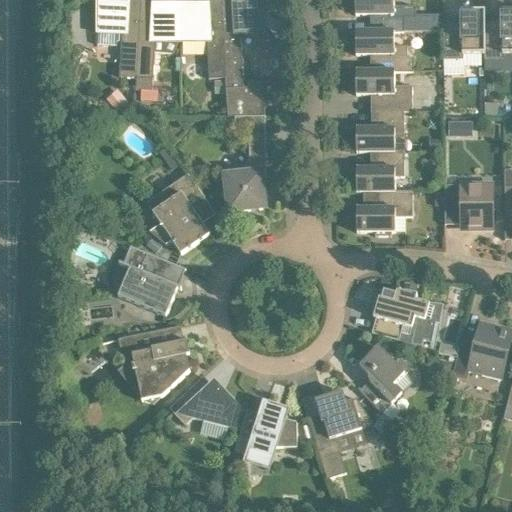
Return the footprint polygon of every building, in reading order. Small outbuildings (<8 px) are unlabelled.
[(129,0),(97,0),(98,35),(97,47),(116,49),(116,44),(121,45),(119,80),(136,81),(141,1),(129,0)] [(263,35),(263,9),(263,0),(228,0),(221,1),(225,80),(227,120),(234,120),(261,119),(265,119),(264,86),(248,83),(248,90),(243,90),(240,35),(248,35),(248,41),(265,40),(265,35),(263,35)] [(355,0),(355,18),(372,18),(372,20),(375,23),(377,23),(377,34),(394,34),(394,35),(403,35),(403,34),(443,34),(443,18),(416,18),(416,9),(394,9),(393,0),(355,0)] [(136,81),(135,93),(141,93),(141,99),(141,103),(157,104),(158,90),(152,90),(153,81),(155,55),(155,44),(180,44),(181,44),(181,9),(166,9),(166,2),(141,1),(136,81)] [(196,9),(181,9),(181,44),(206,44),(209,82),(225,80),(221,1),(195,2),(196,9)] [(443,24),(443,62),(463,62),(463,68),(481,68),(481,57),(483,57),(484,56),(485,24),(484,13),(461,13),(461,24),(443,24)] [(503,56),(511,56),(511,13),(501,13),(501,24),(485,24),(484,56),(483,57),(483,62),(503,61),(503,56)] [(394,74),(394,75),(413,75),(413,61),(407,61),(407,49),(394,49),(394,35),(394,34),(377,34),(355,34),(356,58),(372,58),(372,60),(375,63),(377,63),(377,74),(394,74)] [(394,89),(394,75),(394,74),(377,74),(356,74),(356,98),(372,98),(372,100),(376,103),(378,103),(378,115),(404,114),(404,115),(412,115),(412,100),(411,100),(411,89),(404,89),(394,89)] [(224,85),(215,85),(216,97),(225,96),(224,85)] [(128,108),(115,93),(105,102),(117,117),(128,108)] [(498,105),(485,105),(485,118),(498,118),(498,105)] [(404,114),(378,115),(378,126),(376,126),(372,129),(372,131),(356,132),(356,155),(373,155),(395,155),(395,154),(394,140),(404,140),(404,115),(404,114)] [(261,119),(234,120),(234,134),(261,134),(261,119)] [(458,140),(458,125),(448,125),(448,140),(458,140)] [(440,141),(429,141),(429,153),(440,153),(440,141)] [(167,149),(159,155),(165,164),(173,158),(167,149)] [(395,195),(395,194),(395,180),(404,180),(404,154),(395,154),(395,155),(373,155),(373,157),(376,160),(378,160),(378,171),(356,171),(357,195),(373,195),(395,195)] [(225,191),(220,197),(227,203),(228,216),(249,213),(253,208),(258,212),(262,212),(262,211),(265,208),(266,208),(265,203),(260,199),(266,192),(265,157),(249,157),(249,175),(224,178),(225,191)] [(215,217),(188,177),(162,195),(169,204),(153,215),(160,227),(150,234),(149,235),(165,249),(166,248),(172,244),(181,257),(210,238),(202,226),(215,217)] [(460,188),(444,188),(444,227),(446,227),(446,226),(460,226),(460,227),(467,233),(493,233),(492,186),(460,187),(460,188)] [(395,195),(373,195),(373,197),(376,200),(378,200),(378,211),(357,211),(357,235),(375,235),(375,239),(391,239),(391,235),(395,235),(395,220),(412,220),(412,194),(395,194),(395,195)] [(444,198),(436,198),(436,208),(444,208),(444,198)] [(157,255),(163,248),(154,240),(148,248),(157,255)] [(186,272),(130,249),(123,268),(119,266),(119,268),(125,270),(123,278),(123,287),(118,300),(166,320),(167,317),(186,272)] [(416,284),(404,282),(403,290),(415,292),(416,284)] [(384,294),(372,336),(399,344),(421,350),(422,350),(430,352),(431,345),(435,326),(435,324),(423,321),(427,306),(416,303),(417,297),(396,294),(396,297),(384,294)] [(458,358),(453,379),(466,382),(471,366),(469,373),(480,377),(501,382),(511,338),(511,336),(486,330),(487,326),(480,325),(477,336),(464,333),(460,350),(458,358)] [(180,329),(118,342),(120,354),(127,352),(129,364),(130,368),(128,368),(130,375),(132,374),(137,398),(140,398),(142,404),(162,400),(190,374),(189,369),(186,357),(190,357),(187,343),(183,344),(181,333),(180,329)] [(440,354),(458,358),(460,350),(442,345),(440,354)] [(358,391),(378,412),(384,418),(391,425),(400,417),(400,413),(393,406),(402,397),(396,391),(395,386),(410,372),(401,363),(392,364),(378,350),(360,368),(367,376),(369,384),(361,392),(359,390),(358,391)] [(448,377),(450,367),(440,364),(437,374),(448,377)] [(203,379),(169,411),(185,428),(193,421),(204,424),(227,430),(229,431),(235,408),(221,394),(211,383),(209,385),(203,379)] [(511,386),(507,407),(503,421),(511,423),(511,386)] [(319,418),(308,422),(327,482),(346,476),(335,441),(375,428),(356,402),(346,405),(342,394),(315,403),(319,418)] [(274,451),(297,451),(297,425),(275,419),(277,412),(278,412),(279,411),(264,407),(261,419),(259,418),(259,416),(247,412),(234,454),(249,459),(247,464),(268,471),(274,451)] [(380,422),(384,418),(378,412),(374,416),(375,417),(380,422)] [(344,501),(341,491),(332,494),(335,504),(344,501)]
